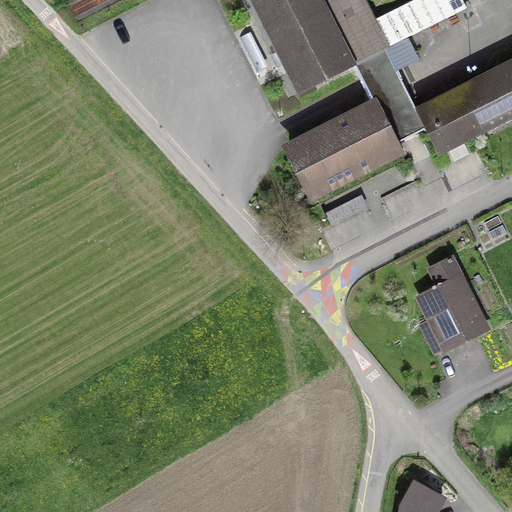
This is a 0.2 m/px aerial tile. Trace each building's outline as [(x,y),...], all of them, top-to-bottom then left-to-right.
[(354,67),(389,50),(364,0),(251,0),(297,94),(354,67)] [(462,0),(414,0),(376,19),(390,46),(466,8),(462,0)] [(428,130),(389,50),(354,67),(373,106),(393,147),(428,130)] [(511,118),(511,64),(418,110),(428,130),(439,154),(511,118)] [(393,147),(373,106),(290,147),(313,195),(397,154),(393,147)] [(482,334),(449,263),(426,274),(434,291),(412,301),(436,354),(482,334)] [(425,511),(438,490),(414,477),(400,502),(417,511),(425,511)]
